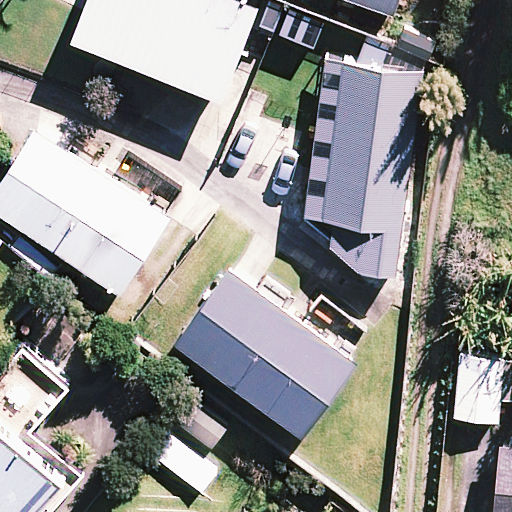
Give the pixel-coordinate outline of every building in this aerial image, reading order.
[(257,1),(254,0),(86,0),(75,30),(223,88),(257,1)] [(336,19),(287,0),(269,0),(261,21),(325,46),(336,19)] [(328,256),(407,267),(419,182),(408,181),(426,58),(328,44),(305,208),(334,212),(328,256)] [(170,206),(37,121),(0,180),(0,205),(122,283),(170,206)] [(356,352),(230,261),(177,334),(303,426),(356,352)] [(511,352),(461,349),(456,411),(499,415),(500,392),(511,393),(511,352)] [(203,398),(181,424),(209,449),(232,424),(203,398)] [(47,507),(73,478),(0,412),(0,511),(31,511),(41,501),(47,507)] [(511,511),(511,437),(499,437),(495,511),(511,511)]
